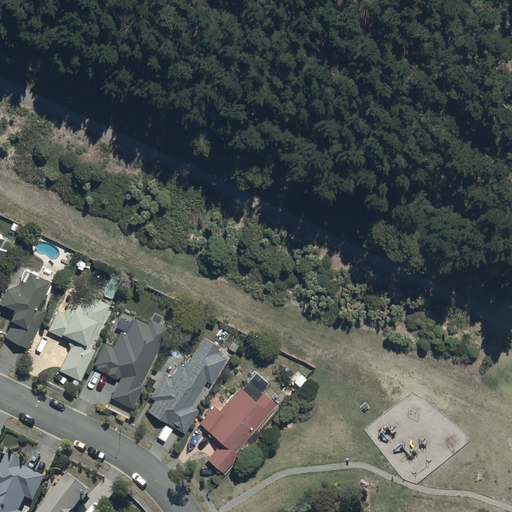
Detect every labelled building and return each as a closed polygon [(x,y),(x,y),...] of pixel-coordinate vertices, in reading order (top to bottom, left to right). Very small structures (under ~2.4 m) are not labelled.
[(0,263),(10,246),(0,240),(0,231),(2,228),(0,226),(0,263)] [(46,272),(26,262),(17,280),(6,283),(0,294),(0,299),(10,305),(7,311),(12,313),(3,333),(15,336),(26,344),(45,305),(41,303),(44,297),(35,293),(46,272)] [(69,342),(57,366),(79,376),(93,345),(89,343),(108,301),(81,287),(76,297),(69,294),(62,309),(56,306),(46,326),(66,335),(69,342)] [(119,374),(110,393),(130,403),(141,380),(139,380),(163,331),(162,330),(165,323),(138,310),(136,314),(132,313),(125,329),(119,326),(111,343),(102,338),(92,360),(94,361),(93,363),(115,373),(115,372),(119,374)] [(152,396),(147,407),(184,429),(198,404),(191,400),(205,376),(210,379),(225,353),(215,347),(218,341),(202,332),(183,363),(178,360),(169,372),(162,369),(148,391),(152,396)] [(511,376),(511,360),(503,378),(510,381),(511,376)] [(218,441),(205,456),(223,471),(238,452),(234,449),(276,400),(268,392),(261,388),(259,388),(247,378),(241,384),(239,382),(219,405),(213,401),(198,418),(208,426),(205,429),(218,441)] [(511,387),(506,384),(502,392),(511,397),(511,387)] [(14,454),(6,452),(0,463),(0,511),(21,511),(22,511),(18,509),(24,495),(32,499),(44,474),(23,464),(24,460),(14,454)] [(77,511),(71,508),(87,488),(65,471),(32,511),(77,511)]
